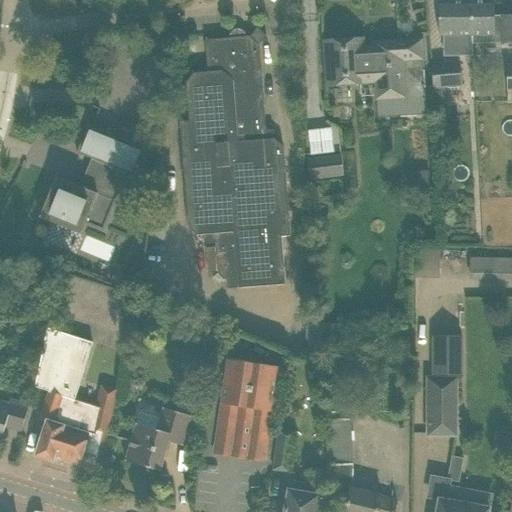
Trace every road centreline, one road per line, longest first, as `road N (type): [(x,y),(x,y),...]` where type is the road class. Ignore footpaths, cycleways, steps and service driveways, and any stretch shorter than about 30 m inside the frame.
road 1 (unknown): [(267,0),(287,278),(275,293),(249,299),(193,285),(182,270),(173,190)]
road 2 (residential): [(14,33),(249,0)]
